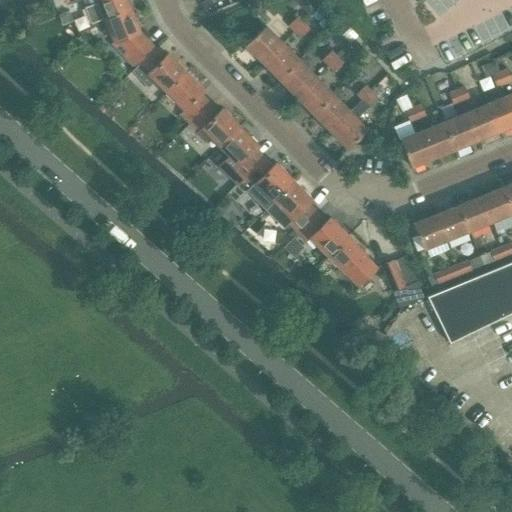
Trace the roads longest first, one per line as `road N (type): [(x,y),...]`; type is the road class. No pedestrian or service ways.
road 1 (secondary): [(443,511),(0,121)]
road 2 (residential): [(511,156),(417,194),(332,182),(175,24),(166,0)]
road 3 (residential): [(483,46),(431,67),(395,0)]
